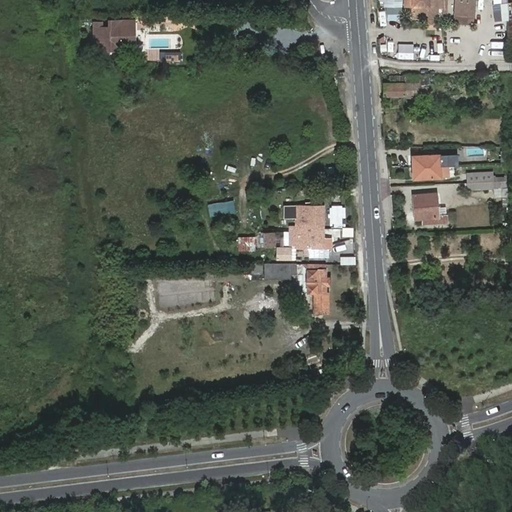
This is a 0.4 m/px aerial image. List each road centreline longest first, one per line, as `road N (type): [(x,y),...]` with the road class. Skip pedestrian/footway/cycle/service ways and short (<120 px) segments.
road 1 (secondary): [(332,423),(298,445),(0,482)]
road 2 (secondary): [(0,498),(296,462),(332,466)]
road 3 (secondary): [(380,328),(359,36)]
